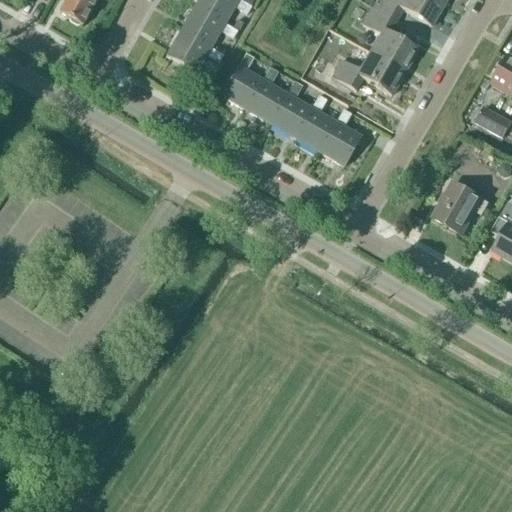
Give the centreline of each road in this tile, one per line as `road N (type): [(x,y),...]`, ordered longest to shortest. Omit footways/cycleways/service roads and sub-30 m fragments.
road 1 (tertiary): [(0,63),(511,358)]
road 2 (tertiary): [(359,235),(97,82)]
road 3 (unclassified): [(359,235),(490,0)]
road 4 (tertiary): [(511,328),(359,235)]
